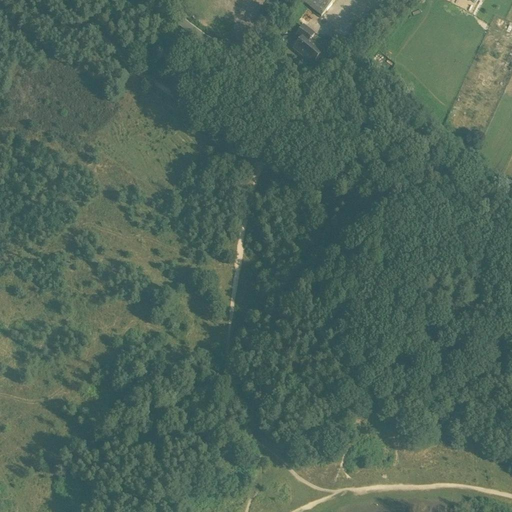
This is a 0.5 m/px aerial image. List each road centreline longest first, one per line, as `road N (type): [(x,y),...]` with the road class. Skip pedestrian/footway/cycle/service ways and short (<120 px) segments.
road 1 (unclassified): [(511,235),(319,107)]
road 2 (track): [(295,511),(337,492),(375,486),(442,484),(511,496)]
road 3 (unclassified): [(319,107),(156,0)]
road 4 (unclassified): [(319,107),(403,0)]
